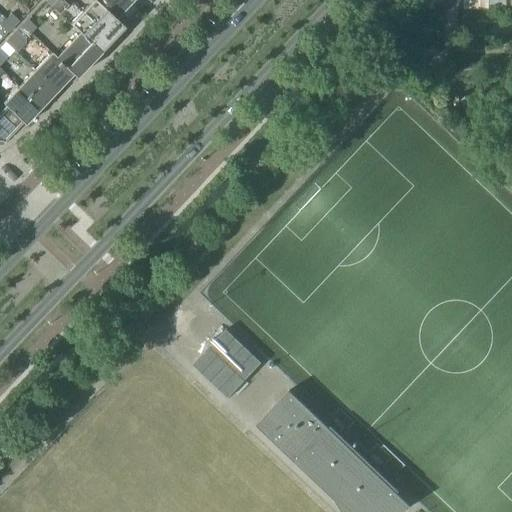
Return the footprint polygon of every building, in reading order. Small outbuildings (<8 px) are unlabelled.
[(94,0),(92,0),(100,7),(77,33),(55,57),(76,77),(86,66),(87,67),(87,66),(88,67),(92,65),(93,65),(93,64),(95,59),(94,59),(95,58),(94,58),(99,53),(104,47),(105,48),(105,47),(106,48),(110,46),(111,46),(111,45),(113,41),(112,40),(113,39),(112,39),(122,29),(123,29),(123,28),(123,27),(123,26),(122,26),(116,21),(94,0)] [(94,0),(116,21),(121,14),(120,13),(130,2),(127,0),(94,0)] [(5,20),(13,28),(19,21),(10,14),(5,20)] [(27,19),(22,26),(30,34),(36,28),(27,19)] [(13,28),(5,20),(0,24),(0,27),(7,34),(13,28)] [(30,34),(22,26),(16,31),(24,39),(30,34)] [(6,42),(16,53),(24,43),(24,39),(16,31),(6,42)] [(50,53),(34,69),(57,90),(67,80),(72,82),(76,78),(76,77),(55,57),(50,53)] [(34,69),(17,87),(42,109),(47,102),(46,102),(47,102),(46,101),(57,90),(34,69)] [(0,111),(0,141),(1,141),(2,143),(5,143),(5,141),(21,123),(23,123),(24,125),(35,114),(36,114),(42,109),(17,87),(8,97),(1,104),(4,107),(0,111)] [(204,352),(192,365),(224,396),(228,400),(262,364),(236,339),(226,329),(204,352)] [(257,426),(335,500),(343,511),(403,511),(413,507),(289,390),(257,426)]
